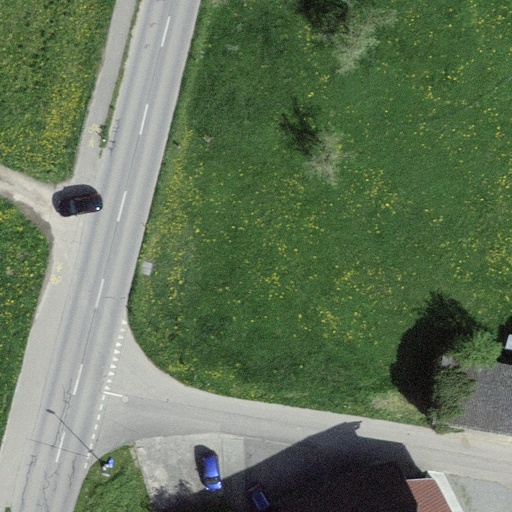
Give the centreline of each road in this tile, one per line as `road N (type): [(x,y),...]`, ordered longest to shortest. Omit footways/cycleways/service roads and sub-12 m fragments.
road 1 (residential): [(75,378),(217,415),(511,459)]
road 2 (tertiary): [(170,0),(75,378)]
road 3 (tertiary): [(75,378),(40,511)]
